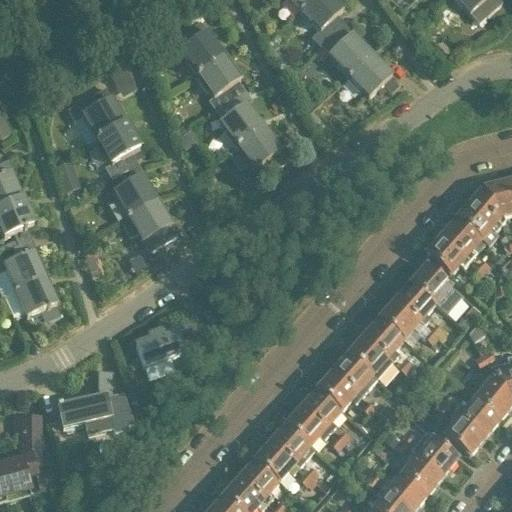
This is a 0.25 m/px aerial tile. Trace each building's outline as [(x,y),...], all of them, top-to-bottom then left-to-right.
[(299,15),(315,0),(272,0),(280,8),(287,1),(299,15)] [(342,15),(328,0),(315,0),(299,15),(318,35),(311,42),(320,51),(321,50),(327,44),(328,45),(345,29),(336,20),(342,15)] [(450,0),(468,20),(470,19),(478,29),(500,9),(491,0),(450,0)] [(173,45),(197,79),(223,61),(206,37),(199,27),(189,34),(173,45)] [(329,60),(348,81),(371,61),(351,39),(352,38),(345,29),(328,45),(327,44),(321,50),(330,59),(329,60)] [(239,85),(223,61),(197,79),(213,101),(208,105),(216,116),(234,103),(241,98),(244,97),(237,86),(239,85)] [(391,82),(371,61),(348,81),(368,103),(382,90),(390,99),(398,91),(390,83),(391,82)] [(118,92),(130,85),(122,71),(110,78),(118,92)] [(113,104),(106,92),(67,114),(87,150),(97,145),(96,144),(121,130),(125,129),(111,105),(113,104)] [(220,127),(236,150),(262,132),(246,110),(251,106),(244,97),(241,98),(234,103),(241,112),(220,127)] [(305,107),(309,112),(317,107),(313,101),(305,107)] [(321,124),(313,115),(306,121),(314,130),(321,124)] [(0,120),(0,139),(3,143),(13,137),(2,119),(0,120)] [(137,169),(131,158),(139,154),(125,129),(121,130),(96,144),(97,145),(111,170),(113,169),(119,179),(137,169)] [(279,156),(262,132),(236,150),(254,175),(269,164),(276,174),(286,167),(279,157),(279,156)] [(197,145),(189,134),(177,143),(185,153),(197,145)] [(0,148),(4,155),(12,150),(7,143),(0,147),(0,148)] [(0,212),(21,203),(22,203),(10,177),(12,176),(7,165),(0,167),(0,212)] [(69,166),(56,170),(60,184),(73,180),(69,166)] [(156,205),(142,181),(143,180),(137,169),(119,179),(125,189),(113,196),(118,205),(108,211),(116,225),(127,219),(127,221),(156,205)] [(503,221),(511,218),(511,208),(506,186),(482,193),(471,205),(498,230),(499,232),(504,226),(503,221)] [(33,230),(22,203),(21,203),(0,212),(0,237),(3,243),(16,237),(20,249),(28,245),(31,245),(26,233),(33,230)] [(170,231),(156,205),(127,221),(142,247),(148,256),(165,247),(175,242),(169,231),(170,231)] [(495,237),(499,232),(498,230),(471,205),(456,223),(481,244),(480,245),(487,251),(497,239),(495,237)] [(456,223),(440,241),(469,266),(476,259),(471,255),(480,245),(481,244),(456,223)] [(505,257),(510,256),(508,248),(505,240),(500,242),(505,257)] [(463,273),(469,266),(440,241),(424,259),(449,281),(458,270),(463,273)] [(14,296),(45,283),(34,257),(35,256),(31,245),(28,245),(20,249),(25,260),(3,269),(14,296)] [(86,262),(90,275),(98,273),(94,259),(86,262)] [(476,272),(483,278),(488,271),(482,265),(476,272)] [(426,269),(409,288),(435,309),(444,299),(448,303),(455,295),(426,269)] [(483,278),(476,272),(470,279),(477,285),(483,278)] [(502,290),(509,288),(506,279),(498,280),(496,291),(502,290)] [(56,309),(45,283),(14,296),(26,322),(45,314),(49,325),(60,321),(55,310),(56,309)] [(425,320),(435,309),(409,288),(394,305),(423,330),(429,323),(425,320)] [(504,299),(502,290),(496,291),(494,301),(504,299)] [(394,305),(379,323),(404,344),(413,334),(420,340),(424,344),(431,336),(423,330),(394,305)] [(473,323),(479,316),(473,310),(467,317),(473,323)] [(231,334),(238,326),(229,317),(222,325),(210,340),(220,348),(231,334)] [(200,346),(198,336),(195,318),(183,320),(185,332),(176,336),(175,334),(162,339),(161,336),(149,340),(150,344),(135,349),(143,372),(183,358),(180,348),(187,344),(188,348),(200,346)] [(394,355),(404,344),(379,323),(362,341),(392,367),(398,359),(394,355)] [(477,330),(468,339),(474,347),(484,339),(477,330)] [(436,331),(431,336),(441,345),(446,339),(436,331)] [(392,367),(362,341),(347,359),(352,364),(376,384),(392,367)] [(482,359),(487,366),(493,362),(489,355),(482,359)] [(347,359),(331,377),(341,386),(360,403),(376,384),(352,364),(347,359)] [(487,366),(482,359),(473,364),(478,372),(487,366)] [(405,366),(399,373),(405,378),(411,372),(405,366)] [(511,408),(511,374),(511,375),(511,369),(491,374),(511,408)] [(499,425),(511,408),(491,374),(478,390),(483,393),(474,404),(499,425)] [(58,411),(63,433),(84,428),(86,440),(112,435),(107,411),(112,410),(113,378),(98,377),(98,403),(58,411)] [(315,396),(340,417),(350,406),(354,409),(360,403),(341,386),(331,377),(315,396)] [(410,397),(404,392),(396,401),(402,406),(410,397)] [(315,396),(299,413),(329,438),(336,430),(332,427),(340,417),(315,396)] [(440,407),(447,413),(452,406),(446,400),(440,407)] [(399,411),(398,410),(390,403),(378,416),(388,425),(399,411)] [(483,444),(499,425),(474,404),(465,415),(460,411),(454,419),(458,422),(458,423),(483,444)] [(361,413),(371,422),(378,415),(368,406),(361,413)] [(447,413),(440,407),(434,414),(441,420),(447,413)] [(323,445),(329,438),(299,413),(284,431),(309,452),(319,441),(323,445)] [(443,441),(468,462),(483,444),(458,423),(458,422),(454,419),(448,426),(452,430),(443,441)] [(0,501),(28,494),(37,492),(31,467),(40,467),(39,422),(15,422),(15,436),(20,436),(20,467),(0,472),(0,501)] [(386,435),(395,443),(401,436),(391,428),(386,435)] [(320,462),(309,452),(284,431),(268,449),(297,474),(304,466),(312,472),(320,462)] [(336,444),(342,450),(348,443),(342,437),(336,444)] [(404,439),(398,446),(405,452),(411,445),(404,439)] [(441,482),(457,463),(432,442),(423,453),(418,449),(411,458),(441,482)] [(342,450),(336,444),(330,450),(337,456),(342,450)] [(405,452),(398,446),(392,453),(399,459),(405,452)] [(291,481),(297,474),(268,449),(253,466),(278,488),(287,477),(291,481)] [(410,468),(401,480),(426,501),(441,482),(411,458),(406,465),(410,468)] [(269,498),(278,488),(253,466),(237,484),(266,510),(273,501),(269,498)] [(311,473),(304,480),(311,486),(317,478),(311,473)] [(368,483),(374,488),(380,481),(374,475),(368,483)] [(305,492),(311,486),(304,480),(299,486),(305,492)] [(402,511),(416,511),(426,501),(401,480),(392,490),(388,486),(381,494),(402,511)] [(374,488),(368,483),(362,489),(369,495),(374,488)] [(263,511),(266,510),(237,484),(222,501),(233,511),(263,511)] [(347,495),(340,489),(333,498),(340,503),(347,495)] [(402,511),(381,494),(376,501),(380,505),(374,511),(402,511)] [(233,511),(222,501),(212,511),(233,511)]
